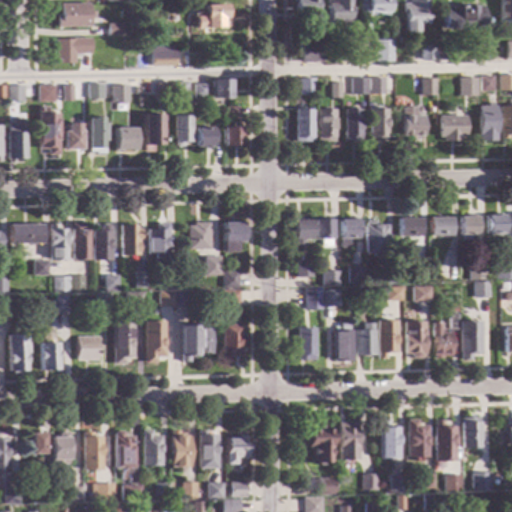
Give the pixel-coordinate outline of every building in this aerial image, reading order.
[(312,0),(312,14),(289,14),(288,0),(312,0)] [(343,0),(344,21),(338,21),(338,33),(322,34),(322,4),(323,4),(323,0),(343,0)] [(385,0),(385,14),(357,14),(356,0),(385,0)] [(408,0),(408,1),(421,1),(421,26),(420,26),(420,24),(416,24),(416,26),(412,26),(412,34),(401,34),(401,13),(398,13),(398,5),(404,5),(404,0),(408,0)] [(511,0),(511,20),(495,21),(494,0),(511,0)] [(84,13),(89,13),(89,20),(87,20),(87,26),(84,26),(84,28),(51,28),(51,16),(54,16),(54,4),(84,4),(84,13)] [(222,30),(190,30),(190,19),(192,19),(192,14),(200,14),(200,6),(221,6),(222,30)] [(478,19),(481,19),(481,25),(478,25),(478,31),(438,31),(438,10),(478,9),(478,19)] [(115,37),(103,37),(103,25),(115,25),(115,37)] [(86,54),(70,55),(70,64),(51,64),(51,40),(86,40),(86,54)] [(389,64),(372,64),(372,41),(389,42),(389,64)] [(511,60),(511,42),(502,43),(503,60),(511,60)] [(442,45),(442,59),(433,59),(433,44),(442,45)] [(484,59),(475,59),(475,44),(484,44),(484,59)] [(502,60),(487,60),(486,45),(502,45),(502,60)] [(431,61),(416,61),(416,46),(431,46),(431,61)] [(318,63),(299,63),(298,47),(317,47),(318,63)] [(163,69),(148,69),(147,50),(163,49),(163,69)] [(354,63),(338,63),(338,50),(354,50),(354,63)] [(504,89),(495,89),(495,77),(504,77),(504,89)] [(489,92),(475,92),(475,78),(488,78),(489,92)] [(362,93),(353,93),(353,80),(362,79),(362,93)] [(381,96),(365,96),(365,79),(381,79),(381,96)] [(310,94),(295,94),(295,80),(310,80),(310,94)] [(471,94),(455,94),(455,80),(471,80),(471,94)] [(431,97),(416,97),(416,81),(431,81),(431,97)] [(226,100),(206,100),(206,82),(225,82),(226,100)] [(166,99),(152,100),(151,84),(166,84),(166,99)] [(182,98),(170,98),(170,84),(182,84),(182,98)] [(337,98),(326,98),(326,84),(336,84),(337,98)] [(98,100),(84,100),(84,85),(98,85),(98,100)] [(202,99),(190,99),(190,85),(202,85),(202,99)] [(49,103),(34,103),(34,86),(49,86),(49,103)] [(67,101),(58,101),(58,87),(67,87),(67,101)] [(122,103),(108,103),(108,87),(122,87),(122,103)] [(18,88),(18,104),(3,104),(3,88),(18,88)] [(511,136),(504,136),(504,140),(494,141),(494,108),(511,107),(511,136)] [(43,115),(53,115),(54,156),(43,157),(43,150),(35,151),(34,108),(43,108),(43,115)] [(411,118),(417,117),(418,138),(410,138),(411,141),(404,142),(404,138),(397,138),(396,108),(411,108),(411,118)] [(491,142),(474,143),(474,108),(491,108),(491,142)] [(308,142),(290,142),(290,111),(307,110),(308,142)] [(329,142),(313,142),(313,110),(329,110),(329,142)] [(356,143),(339,143),(339,110),(356,110),(356,143)] [(381,142),(365,142),(364,110),(381,110),(381,142)] [(158,146),(148,146),(148,149),(139,149),(138,117),(158,117),(158,146)] [(460,139),(456,139),(456,143),(438,143),(438,139),(433,139),(433,118),(460,117),(460,139)] [(187,144),(179,144),(179,146),(176,149),(172,149),(170,144),(169,118),(186,118),(187,144)] [(100,156),(88,156),(88,154),(82,155),(82,119),(100,119),(100,156)] [(76,133),(78,133),(78,151),(60,151),(60,133),(64,133),(64,126),(76,126),(76,133)] [(237,148),(219,148),(219,129),(237,128),(237,148)] [(207,147),(193,147),(192,129),(207,129),(207,147)] [(130,151),(116,151),(116,154),(111,154),(111,131),(130,130),(130,151)] [(20,160),(2,161),(1,134),(20,134),(20,160)] [(500,237),(483,237),(483,216),(500,216),(500,237)] [(471,236),(456,236),(456,218),(471,218),(471,236)] [(446,236),(426,237),(425,219),(446,219),(446,236)] [(328,240),(309,240),(309,221),(328,220),(328,240)] [(353,240),(346,240),(346,248),(335,248),(334,220),(353,220),(353,240)] [(415,237),(395,238),(395,220),(414,220),(415,237)] [(307,240),(289,241),(289,222),(306,221),(307,240)] [(370,226),(382,226),(382,255),(374,255),(374,258),(368,258),(368,255),(360,255),(360,227),(361,227),(361,221),(370,221),(370,226)] [(75,230),(84,230),(84,261),(67,261),(67,225),(75,225),(75,230)] [(204,251),(182,251),(182,228),(188,228),(188,225),(203,225),(204,251)] [(237,243),(232,243),(232,254),(218,254),(217,225),(237,225),(237,243)] [(37,244),(5,245),(4,227),(37,226),(37,244)] [(53,231),(62,231),(62,261),(46,261),(45,226),(53,226),(53,231)] [(106,231),(106,262),(87,262),(87,232),(95,232),(97,226),(104,226),(106,231)] [(163,255),(143,256),(143,231),(155,231),(155,226),(162,226),(163,255)] [(132,231),(136,231),(136,241),(134,241),(134,263),(124,263),(124,257),(116,257),(115,228),(132,227),(132,231)] [(215,272),(204,272),(204,258),(215,258),(215,272)] [(42,277),(28,277),(28,262),(42,262),(42,277)] [(309,279),(292,279),(292,263),(308,263),(309,279)] [(421,280),(407,281),(406,266),(421,265),(421,280)] [(480,281),(464,281),(464,265),(480,265),(480,281)] [(509,280),(490,280),(490,267),(509,266),(509,280)] [(359,286),(342,285),(343,269),(345,269),(359,269),(359,286)] [(390,284),(378,284),(378,270),(390,270),(390,284)] [(140,289),(130,289),(131,273),(140,273),(140,289)] [(234,289),(219,290),(218,274),(233,273),(234,289)] [(334,288),(317,288),(317,273),(332,273),(335,273),(334,288)] [(114,293),(100,293),(100,278),(113,277),(114,293)] [(169,290),(159,290),(159,277),(169,277),(169,290)] [(78,278),(79,292),(67,293),(67,278),(78,278)] [(63,280),(64,293),(48,293),(48,280),(63,280)] [(483,300),(468,300),(467,285),(483,284),(483,300)] [(425,303),(407,304),(406,289),(425,288),(425,303)] [(396,303),(381,303),(381,290),(396,289),(396,303)] [(317,310),(301,311),(300,290),(317,290),(317,310)] [(334,308),(320,308),(320,291),(334,291),(334,308)] [(169,308),(154,308),(154,293),(169,293),(169,308)] [(185,308),(172,308),(172,293),(184,293),(185,308)] [(234,308),(217,308),(217,293),(234,293),(234,308)] [(138,309),(121,310),(120,295),(138,294),(138,309)] [(105,310),(91,310),(91,297),(105,297),(105,310)] [(63,315),(47,315),(47,298),(62,298),(63,315)] [(453,315),(452,315),(452,330),(438,330),(438,321),(443,321),(443,314),(448,314),(448,311),(453,311),(453,315)] [(159,358),(151,358),(151,364),(140,364),(139,324),(159,323),(159,358)] [(391,355),(382,355),(382,360),(372,361),(372,323),(390,323),(391,355)] [(475,355),(466,355),(466,362),(456,362),(456,355),(454,355),(454,324),(474,323),(475,355)] [(368,331),(369,331),(370,356),(366,356),(366,359),(358,359),(358,357),(351,357),(350,332),(357,332),(357,324),(367,324),(368,331)] [(419,357),(416,361),(409,361),(403,357),(398,357),(398,324),(418,324),(419,357)] [(128,359),(120,359),(120,366),(109,366),(108,325),(128,325),(128,359)] [(436,334),(446,334),(446,358),(436,358),(436,360),(429,360),(429,359),(427,359),(427,325),(436,325),(436,334)] [(344,332),(347,331),(348,361),(329,362),(329,332),(337,332),(336,326),(344,326),(344,332)] [(196,331),(208,330),(208,355),(195,355),(195,358),(186,358),(186,364),(178,364),(177,327),(196,327),(196,331)] [(237,358),(228,358),(228,364),(217,364),(216,327),(236,327),(237,358)] [(311,361),(293,361),(293,330),(310,329),(311,361)] [(511,354),(499,354),(499,329),(511,329),(511,354)] [(93,362),(72,362),(71,339),(93,339),(93,362)] [(14,348),(22,348),(22,373),(4,373),(3,344),(14,344),(14,348)] [(52,372),(34,373),(34,345),(52,345),(52,372)] [(472,423),(474,423),(474,451),(455,451),(455,424),(457,424),(457,420),(472,420),(472,423)] [(411,427),(422,427),(422,459),(414,459),(414,463),(409,463),(409,460),(402,460),(402,422),(411,422),(411,427)] [(438,428),(448,428),(449,447),(451,447),(451,452),(449,452),(449,463),(430,463),(429,422),(438,422),(438,428)] [(383,429),(393,429),(393,460),(374,460),(373,423),(383,423),(383,429)] [(352,437),(354,437),(354,448),(352,448),(352,461),(333,461),(333,425),(351,425),(352,437)] [(315,430),(325,430),(326,464),(307,465),(307,450),(302,450),(301,442),(295,442),(295,433),(302,433),(302,431),(309,431),(309,426),(315,426),(315,430)] [(121,435),(121,438),(129,438),(129,471),(109,471),(109,435),(113,431),(117,431),(121,435)] [(146,437),(155,437),(155,468),(137,468),(136,432),(146,432),(146,437)] [(201,437),(210,437),(211,471),(192,471),(192,437),(193,437),(193,432),(201,432),(201,437)] [(174,437),(183,437),(184,469),(165,470),(164,433),(174,433),(174,437)] [(64,466),(62,466),(62,475),(49,475),(49,463),(45,463),(45,439),(55,439),(55,434),(65,434),(64,466)] [(87,438),(96,438),(97,472),(78,472),(78,434),(87,434),(87,438)] [(40,456),(27,456),(26,436),(40,436),(40,456)] [(240,460),(229,460),(229,467),(219,467),(219,439),(232,439),(232,437),(240,437),(240,460)] [(45,472),(45,486),(35,486),(35,472),(45,472)] [(486,492),(466,492),(466,474),(484,474),(486,474),(486,492)] [(428,490),(419,490),(419,476),(428,476),(428,490)] [(373,491),(356,491),(356,477),(373,477),(373,491)] [(455,492),(439,492),(438,477),(455,477),(455,492)] [(400,495),(384,495),(385,478),(400,478),(401,478),(400,495)] [(330,496),(313,496),(312,482),(329,481),(330,496)] [(242,499),(224,499),(224,484),(241,483),(242,499)] [(165,502),(151,501),(151,484),(165,484),(165,502)] [(109,501),(87,502),(86,486),(108,485),(109,501)] [(191,499),(176,499),(176,485),(191,485),(191,499)] [(217,500),(203,500),(203,485),(217,485),(217,500)] [(136,502),(116,503),(116,487),(135,487),(136,502)] [(76,504),(57,504),(57,498),(61,498),(61,489),(76,488),(76,504)] [(14,506),(0,506),(0,490),(14,490),(14,506)] [(400,511),(391,511),(392,498),(400,499),(400,511)] [(427,510),(418,510),(418,498),(427,498),(427,510)] [(316,511),(299,511),(299,500),(316,500),(316,511)] [(236,502),(236,511),(216,511),(216,502),(236,502)]
